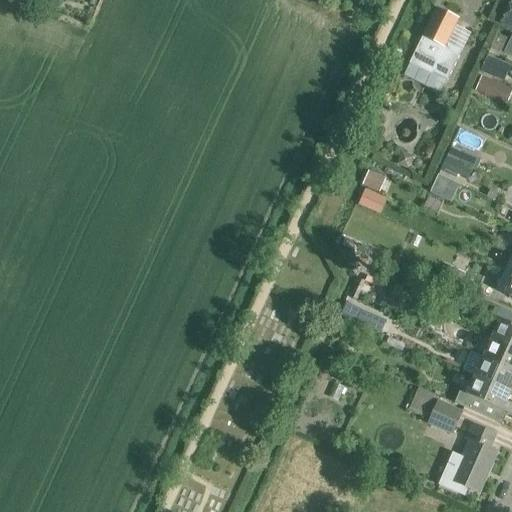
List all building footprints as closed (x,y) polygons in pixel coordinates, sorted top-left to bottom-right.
[(352,0),(348,10),(357,14),(363,0),(352,0)] [(511,0),(501,25),(511,30),(511,0)] [(431,74),(446,81),(461,52),(445,45),(457,21),(435,11),(409,65),(430,75),(431,74)] [(479,70),(505,82),(511,65),(486,54),(479,70)] [(461,114),(455,132),(476,138),(481,121),(461,114)] [(362,186),(379,194),(386,178),(368,171),(362,186)] [(358,206),(380,215),(386,199),(364,190),(358,206)] [(511,256),(502,275),(511,279),(511,256)] [(511,279),(502,275),(495,291),(505,295),(503,298),(511,301),(511,279)] [(380,304),(393,310),(399,299),(385,293),(380,304)] [(359,325),(382,335),(389,320),(366,310),(359,325)] [(490,342),(511,352),(511,329),(498,323),(490,342)] [(511,352),(490,342),(481,361),(511,374),(511,352)] [(470,355),(461,374),(473,379),(507,395),(511,384),(511,374),(481,361),(470,355)] [(420,374),(410,397),(427,404),(437,380),(420,374)] [(511,409),(503,405),(507,395),(473,379),(465,397),(457,394),(452,405),(499,426),(504,416),(511,419),(511,409)] [(428,426),(451,436),(461,413),(438,403),(428,426)] [(451,456),(438,486),(463,497),(464,497),(463,496),(466,490),(476,495),(495,454),(489,451),(495,437),(471,426),(465,441),(468,443),(462,457),(460,462),(453,459),(454,457),(451,456)] [(435,511),(385,494),(379,511),(380,511),(435,511)]
